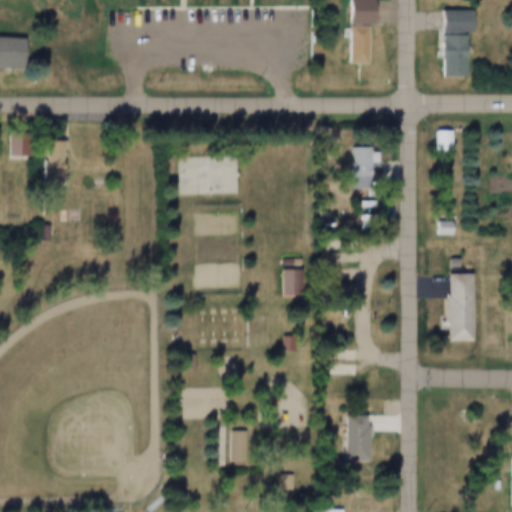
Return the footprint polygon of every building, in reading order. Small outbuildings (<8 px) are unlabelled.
[(363,0),(363,25),(337,25),(337,0),(363,0)] [(463,10),(463,33),(432,33),(432,10),(463,10)] [(337,27),(357,27),(357,66),(337,66),(337,27)] [(456,36),(456,79),(432,79),(432,36),(456,36)] [(0,38),(14,39),(13,70),(0,69),(0,38)] [(441,131),(441,151),(425,151),(425,131),(441,131)] [(0,133),(14,133),(14,155),(0,155),(0,133)] [(22,155),(24,135),(7,134),(6,154),(22,155)] [(34,142),(55,142),(55,150),(50,150),(50,185),(34,185),(34,142)] [(340,149),(366,149),(366,164),(359,164),(359,179),(340,179),(340,149)] [(427,221),(441,221),(441,235),(427,235),(427,221)] [(39,226),(39,242),(27,242),(27,226),(39,226)] [(273,260),(289,260),(289,290),(273,290),(273,260)] [(279,268),(279,293),(300,293),(300,268),(279,268)] [(436,330),(431,330),(431,320),(436,320),(436,274),(461,274),(461,342),(436,342),(436,330)] [(171,355),(183,355),(183,371),(171,371),(171,355)] [(332,417),(355,417),(355,428),(357,428),(357,462),(332,462),(332,417)] [(217,426),(217,465),(203,465),(203,426),(217,426)] [(219,433),(236,433),(236,463),(219,463),(219,433)] [(270,475),(283,475),(283,491),(270,491),(270,475)] [(501,480),(511,480),(511,506),(501,506),(501,480)]
